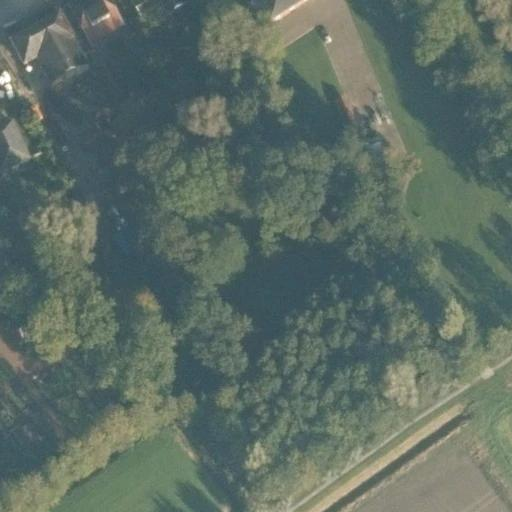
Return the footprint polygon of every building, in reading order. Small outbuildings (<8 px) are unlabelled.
[(116,17),(106,0),(87,0),(68,11),(82,37),(112,20),(119,32),(123,30),(116,17)] [(126,0),(140,21),(141,22),(142,22),(161,10),(168,21),(187,8),(182,0),(126,0)] [(242,0),(263,31),(311,0),(242,0)] [(74,41),(60,17),(11,44),(25,69),(36,62),(51,88),(34,98),(88,190),(143,158),(96,77),(94,79),(73,42),(74,41)] [(131,26),(138,39),(139,42),(150,37),(142,22),(141,22),(140,21),(131,26)] [(110,69),(98,77),(108,94),(120,87),(110,69)] [(0,177),(0,178),(30,164),(12,126),(0,132),(0,177)] [(377,140),(362,146),(376,182),(395,174),(389,158),(385,160),(377,140)] [(144,194),(127,203),(138,222),(155,212),(144,194)] [(230,306),(208,322),(236,359),(248,350),(230,325),(239,318),(239,317),(230,306)] [(38,331),(31,320),(15,331),(22,342),(38,331)] [(202,360),(182,374),(193,391),(214,376),(202,360)]
